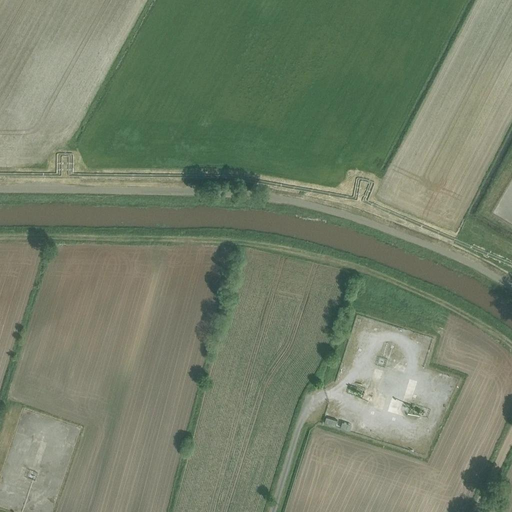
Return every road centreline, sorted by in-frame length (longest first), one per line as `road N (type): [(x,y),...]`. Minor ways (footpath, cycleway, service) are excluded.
road 1 (track): [(0,236),(286,245),(420,290),(511,344)]
road 2 (unclassified): [(0,189),(291,201),(424,244),(511,287)]
